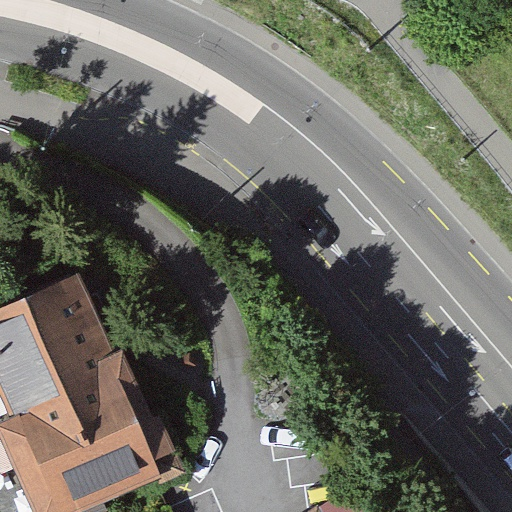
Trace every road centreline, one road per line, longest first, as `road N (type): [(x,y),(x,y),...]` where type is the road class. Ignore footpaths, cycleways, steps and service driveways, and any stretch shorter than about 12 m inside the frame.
road 1 (secondary): [(0,4),(114,36),(257,116),(388,225),(511,369)]
road 2 (residential): [(511,164),(379,0)]
